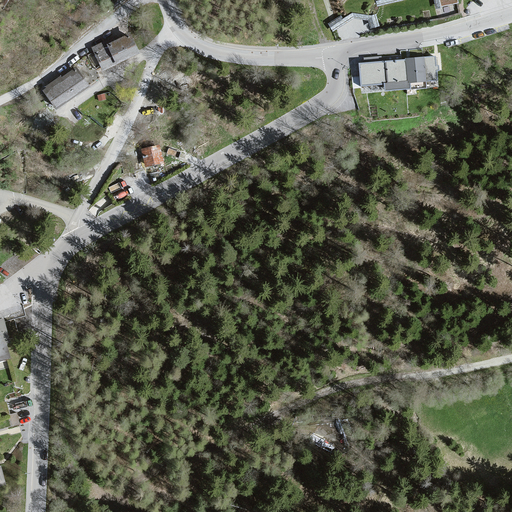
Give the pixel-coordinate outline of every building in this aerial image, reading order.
[(127,34),(92,47),(105,74),(142,58),(127,34)] [(436,54),(360,61),(362,90),(438,86),(436,54)] [(72,71),(41,97),(57,112),(91,90),(72,71)] [(162,150),(143,154),(147,169),(165,165),(162,150)] [(0,363),(12,360),(8,347),(13,344),(6,323),(0,324),(0,363)]
